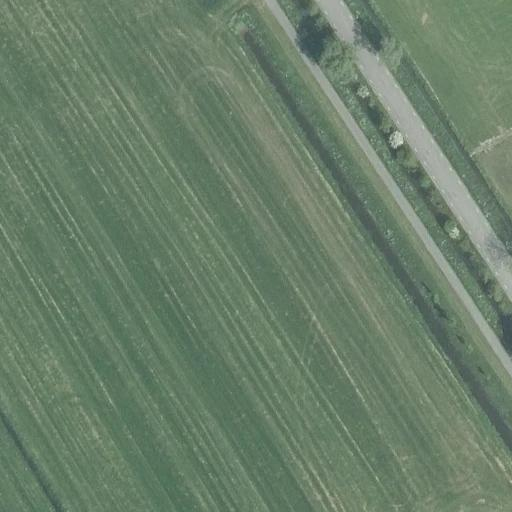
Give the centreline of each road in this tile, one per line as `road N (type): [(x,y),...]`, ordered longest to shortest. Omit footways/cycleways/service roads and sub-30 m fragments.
road 1 (unknown): [(251,0),(511,396)]
road 2 (tertiary): [(511,283),(326,0)]
